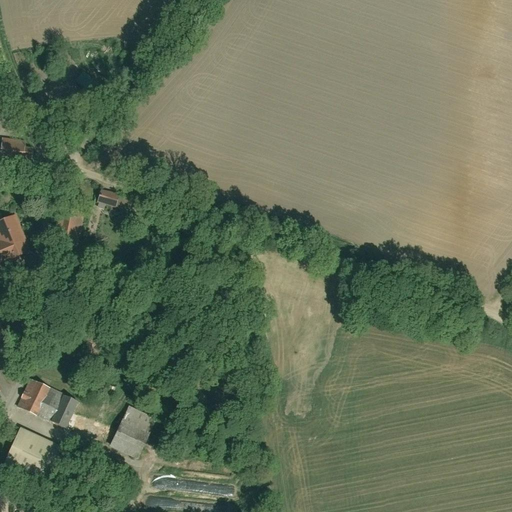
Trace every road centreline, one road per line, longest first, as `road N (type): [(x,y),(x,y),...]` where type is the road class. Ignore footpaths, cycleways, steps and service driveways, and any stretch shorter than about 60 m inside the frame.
road 1 (residential): [(511,328),(475,308),(64,164),(42,164)]
road 2 (residential): [(0,417),(34,330),(42,164)]
road 3 (track): [(69,166),(199,0)]
